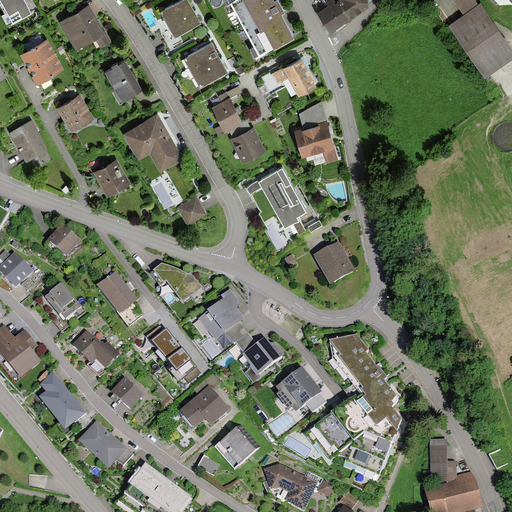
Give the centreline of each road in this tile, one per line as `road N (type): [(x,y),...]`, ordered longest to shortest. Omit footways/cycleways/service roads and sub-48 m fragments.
road 1 (residential): [(0,292),(122,426),(247,511)]
road 2 (residential): [(368,302),(376,283),(373,253),(341,85),(302,0)]
road 3 (residential): [(228,266),(237,211),(109,0)]
road 4 (residential): [(0,184),(228,266)]
road 5 (residential): [(228,266),(315,314),(334,318),(368,302)]
road 6 (residential): [(0,393),(99,511)]
road 7 (residential): [(451,422),(368,302)]
